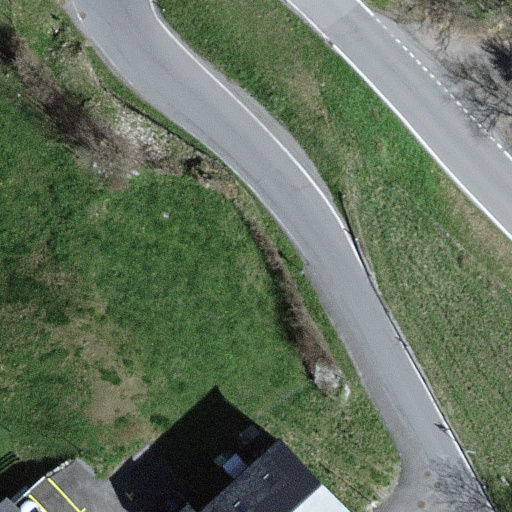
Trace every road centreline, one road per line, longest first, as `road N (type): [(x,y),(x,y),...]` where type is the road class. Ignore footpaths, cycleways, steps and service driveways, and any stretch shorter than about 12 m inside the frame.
road 1 (tertiary): [(456,482),(359,294),(277,171),(133,44),(109,0)]
road 2 (tertiary): [(317,0),(511,200)]
